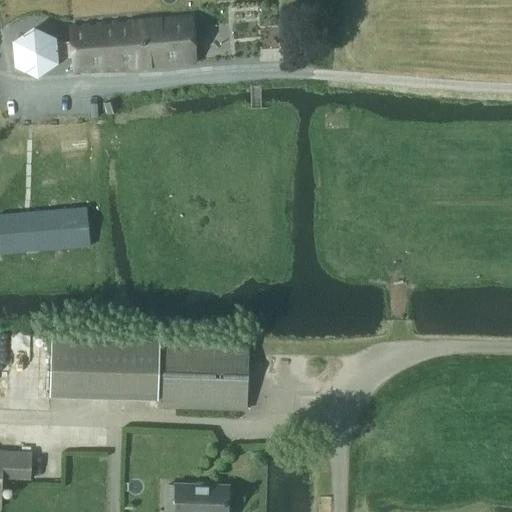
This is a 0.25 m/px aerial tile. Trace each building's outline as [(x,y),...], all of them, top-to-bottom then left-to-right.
[(29,34),(14,44),(16,67),(36,77),(55,64),(55,60),(59,60),(67,59),(71,59),(72,75),(195,64),(191,17),(190,17),(68,27),(69,28),(69,39),(70,43),(69,43),(62,44),(54,44),(53,41),(36,33),(33,31),(29,34)] [(0,215),(0,255),(89,247),(85,208),(0,215)] [(156,408),(245,411),(247,344),(51,338),(49,398),(156,401),(156,408)] [(30,480),(31,454),(0,453),(0,509),(1,509),(2,479),(30,480)] [(165,487),(164,511),(225,511),(226,488),(175,486),(175,487),(165,487)]
